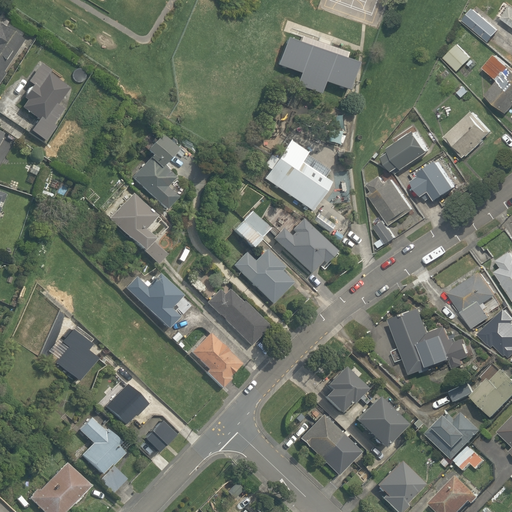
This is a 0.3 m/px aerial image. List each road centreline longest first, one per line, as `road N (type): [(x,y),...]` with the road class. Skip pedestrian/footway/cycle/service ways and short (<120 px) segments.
road 1 (residential): [(228,424),(325,319),(511,186)]
road 2 (unknown): [(273,375),(177,280),(190,255)]
road 3 (residential): [(228,424),(321,511)]
road 4 (residential): [(144,511),(228,424)]
